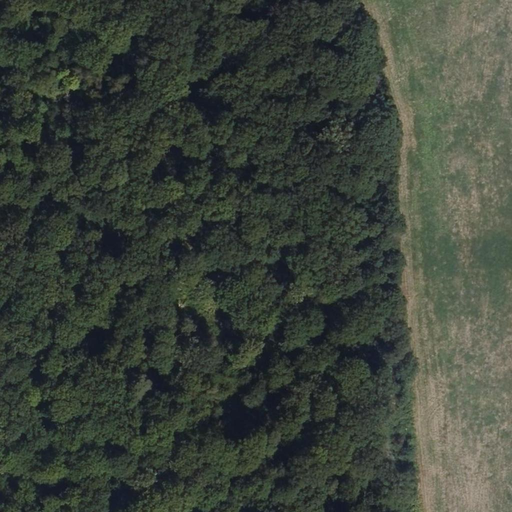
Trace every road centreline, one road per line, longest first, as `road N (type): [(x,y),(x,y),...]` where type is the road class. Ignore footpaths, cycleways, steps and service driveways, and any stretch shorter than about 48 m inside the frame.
road 1 (track): [(31,511),(0,265)]
road 2 (track): [(0,245),(26,56),(24,0)]
